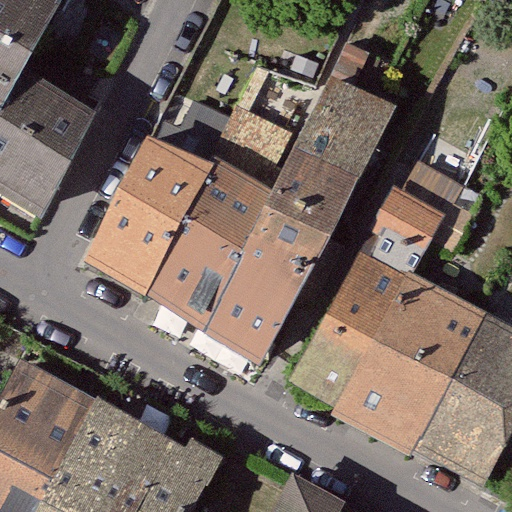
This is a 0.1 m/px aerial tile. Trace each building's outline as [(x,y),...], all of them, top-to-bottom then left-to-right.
[(57,0),(0,0),(0,105),(18,73),(57,0)] [(290,151),(297,137),(246,111),(267,69),(257,63),(210,154),(217,160),(270,191),(290,151)] [(90,116),(18,73),(0,105),(0,182),(43,209),(90,116)] [(297,137),(290,151),(359,186),(401,110),(327,75),(297,137)] [(151,290),(211,170),(151,143),(94,258),(151,290)] [(359,186),(290,151),(270,191),(208,326),(260,358),(298,295),(328,241),(359,186)] [(217,160),(211,170),(151,290),(208,326),(270,191),(217,160)] [(389,225),(371,260),(409,278),(430,241),(444,215),(398,195),(382,222),(389,225)] [(451,204),(444,215),(430,241),(453,253),(473,214),(451,204)] [(340,247),(328,241),(298,295),(310,302),(340,247)] [(340,403),(409,278),(371,260),(363,259),(296,379),(340,403)] [(486,321),(409,278),(340,403),(337,410),(417,448),(420,443),(486,321)] [(511,424),(511,334),(486,321),(420,443),(485,479),(511,424)] [(17,360),(0,392),(0,511),(41,511),(98,405),(17,360)] [(132,511),(172,443),(98,405),(41,511),(132,511)] [(184,511),(217,457),(188,439),(182,449),(172,443),(132,511),(184,511)] [(341,511),(347,501),(292,473),(270,511),(341,511)]
